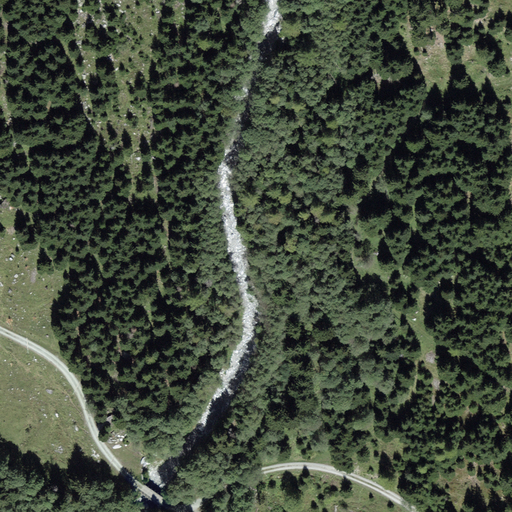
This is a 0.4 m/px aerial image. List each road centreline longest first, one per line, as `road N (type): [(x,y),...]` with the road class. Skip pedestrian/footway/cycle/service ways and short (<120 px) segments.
road 1 (track): [(220,486),(189,508),(159,501),(101,445),(62,366),(0,329)]
road 2 (track): [(416,511),(321,466),(253,472),(220,486)]
